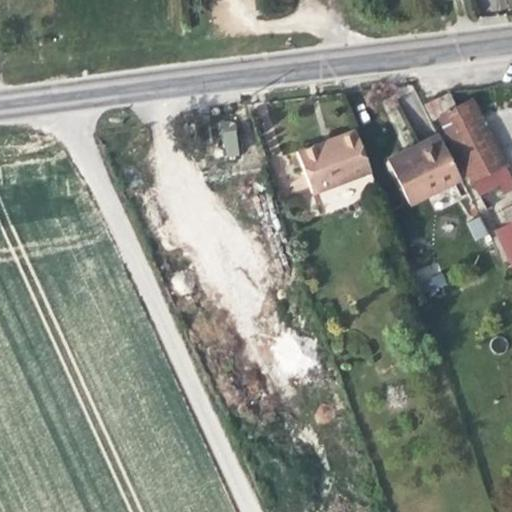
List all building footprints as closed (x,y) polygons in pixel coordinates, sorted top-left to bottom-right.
[(477,196),(511,178),(470,99),(456,106),(448,93),(423,105),(431,120),(438,117),(477,196)] [(242,151),(232,114),(216,117),(226,155),(242,151)] [(370,171),(355,130),(335,137),(337,142),(323,147),(321,143),(296,152),(311,193),(370,171)] [(440,139),(438,135),(404,152),(407,156),(440,139)] [(409,204),(460,178),(440,139),(407,156),(404,152),(387,161),(409,204)] [(511,204),(503,209),(509,223),(495,231),(511,264),(511,204)] [(467,220),(473,239),(487,235),(481,216),(467,220)] [(437,260),(415,270),(425,293),(447,284),(437,260)]
